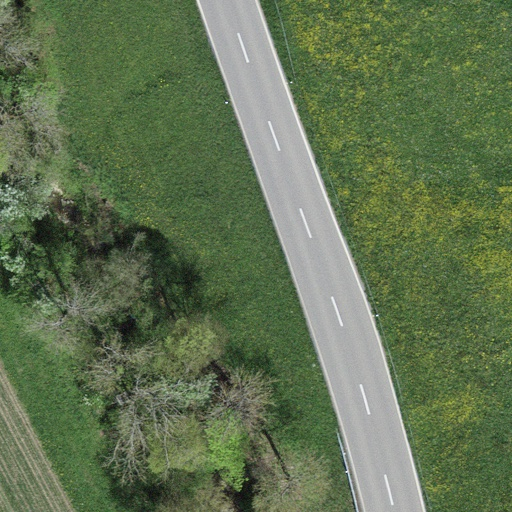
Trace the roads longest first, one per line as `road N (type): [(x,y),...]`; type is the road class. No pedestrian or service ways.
road 1 (tertiary): [(393,511),(361,385),(227,0)]
road 2 (track): [(90,511),(0,342)]
